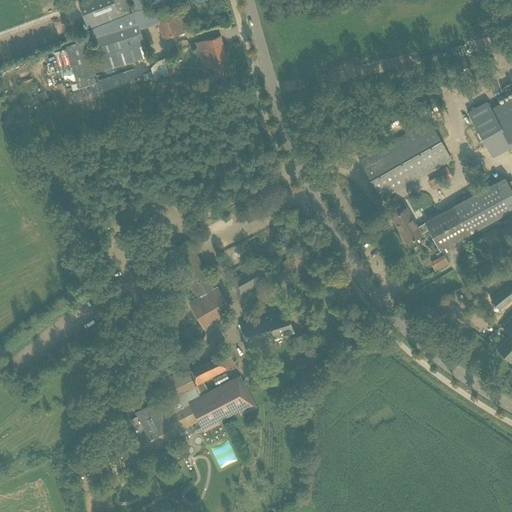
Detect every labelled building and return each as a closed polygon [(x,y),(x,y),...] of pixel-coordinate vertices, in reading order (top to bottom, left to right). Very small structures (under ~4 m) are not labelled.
[(91,0),(78,6),(87,30),(130,14),(125,0),(91,0)] [(137,12),(83,32),(86,40),(95,38),(101,57),(91,60),(95,74),(149,57),(140,29),(158,24),(163,39),(185,32),(178,8),(173,10),(157,15),(154,7),(137,12)] [(212,66),(215,79),(231,74),(220,35),(196,42),(204,69),(212,66)] [(83,41),(64,47),(79,87),(97,81),(83,41)] [(163,59),(168,75),(174,72),(169,57),(163,59)] [(194,85),(197,94),(216,88),(213,79),(194,85)] [(511,148),(511,97),(493,109),(489,101),(468,113),(491,155),(510,145),(511,148)] [(436,134),(440,132),(437,127),(434,129),(429,121),(361,159),(360,158),(358,159),(381,199),(451,161),(436,134)] [(400,211),(391,216),(406,243),(421,234),(420,233),(428,229),(440,250),(449,245),(510,211),(511,209),(511,201),(508,194),(500,179),(494,183),(417,226),(406,208),(400,211)] [(481,236),(487,245),(501,238),(495,228),(481,236)] [(229,309),(216,287),(215,287),(187,240),(169,251),(197,300),(199,303),(198,303),(198,304),(195,306),(198,312),(196,313),(206,330),(227,318),(224,312),(229,309)] [(283,264),(282,264),(285,268),(282,270),(283,273),(308,257),(303,249),(282,262),(283,264)] [(441,269),(450,261),(443,253),(434,261),(441,269)] [(234,286),(239,296),(258,285),(257,283),(265,279),(258,267),(252,271),(251,268),(231,279),(235,285),(234,286)] [(511,280),(490,298),(499,310),(511,301),(511,312),(507,318),(500,325),(510,335),(497,349),(510,362),(511,359),(511,280)] [(476,287),(470,290),(474,295),(479,292),(476,287)] [(286,310),(266,317),(239,325),(248,350),(275,341),(274,338),(284,335),(293,332),(286,310)] [(153,332),(146,338),(154,346),(161,340),(153,332)] [(290,338),(294,353),(308,348),(303,334),(290,338)] [(136,432),(71,464),(84,490),(86,489),(180,440),(179,439),(191,433),(188,426),(198,421),(202,429),(238,410),(241,415),(242,415),(256,407),(239,376),(209,392),(203,381),(234,365),(227,351),(200,365),(199,363),(189,368),(197,385),(198,386),(196,387),(187,369),(161,383),(176,412),(165,418),(156,401),(136,411),(138,416),(129,420),(136,432)]
